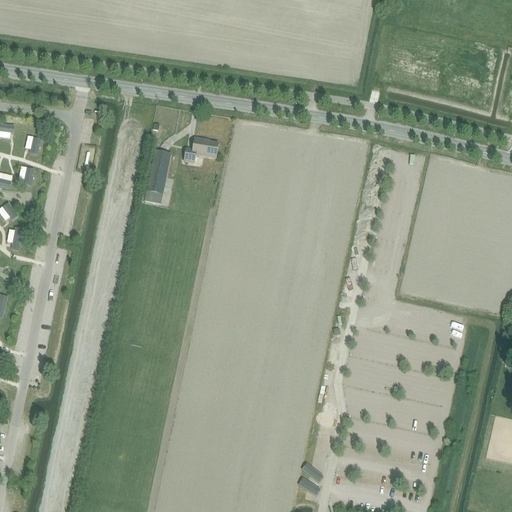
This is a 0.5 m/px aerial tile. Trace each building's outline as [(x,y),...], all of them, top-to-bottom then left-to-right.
[(0,134),(14,136),(15,128),(0,125),(0,134)] [(30,155),(39,157),(42,141),(33,140),(30,155)] [(216,161),(219,145),(204,143),(204,141),(195,140),(193,151),(186,150),(184,163),(194,165),(195,157),(216,161)] [(163,195),(171,156),(155,153),(147,192),(163,195)] [(23,186),(32,187),(35,172),(26,170),(23,186)] [(0,189),(9,192),(11,183),(0,180),(0,189)] [(12,223),(19,218),(9,206),(2,211),(12,223)] [(12,250),(20,252),(24,231),(16,229),(12,250)] [(8,298),(0,296),(0,318),(4,320),(8,298)]
